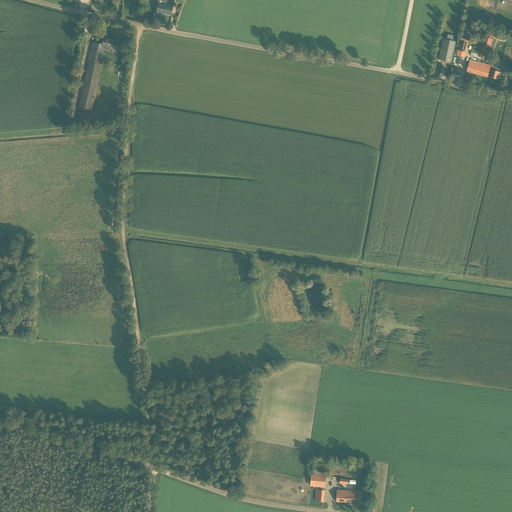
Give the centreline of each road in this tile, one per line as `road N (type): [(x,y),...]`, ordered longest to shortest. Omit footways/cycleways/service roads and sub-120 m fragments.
road 1 (unclassified): [(511,93),(28,0)]
road 2 (track): [(139,25),(121,228),(152,467),(148,511)]
road 3 (tertiary): [(317,511),(224,494),(0,415)]
